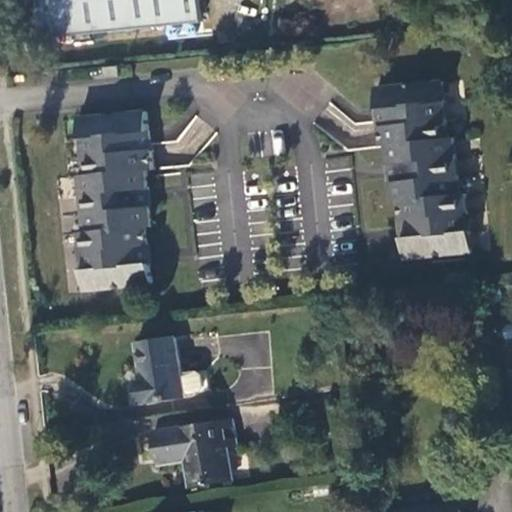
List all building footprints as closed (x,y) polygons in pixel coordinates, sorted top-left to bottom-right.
[(41,0),(45,41),(204,25),(200,0),(41,0)] [(124,66),(110,66),(109,78),(124,78),(124,66)] [(470,135),(464,82),(376,92),(381,134),(382,151),(389,151),(395,205),(403,205),(408,259),(493,249),(480,133),(470,135)] [(149,131),(147,112),(64,122),(69,176),(58,177),(71,295),(153,286),(150,251),(148,227),(155,227),(152,200),(148,172),(155,171),(152,155),(149,131)] [(187,397),(177,338),(138,344),(145,382),(140,383),(143,405),(187,397)] [(156,434),(160,459),(187,454),(187,464),(191,488),(234,482),(229,450),(238,448),(233,422),(156,434)] [(187,454),(160,459),(161,468),(187,464),(187,454)]
